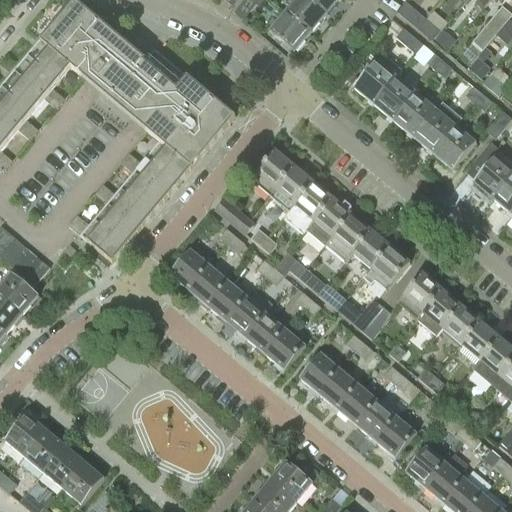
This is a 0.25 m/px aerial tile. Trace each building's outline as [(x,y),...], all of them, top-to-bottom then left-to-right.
[(326,19),(303,0),(300,0),(286,17),(311,37),(326,19)] [(342,1),(341,0),(303,0),(326,19),(342,1)] [(481,0),(475,7),(482,13),(492,0),(481,0)] [(492,0),(482,13),(492,0),(496,0),(502,4),(504,0),(492,0)] [(418,33),(426,22),(406,6),(397,16),(418,33)] [(41,47),(0,95),(0,172),(4,176),(13,165),(1,155),(18,134),(30,145),(38,135),(26,125),(44,103),(56,113),(65,103),(53,93),(71,72),(82,82),(147,136),(159,146),(141,167),(129,157),(120,167),(132,177),(115,198),(102,188),(94,198),(106,209),(89,229),(77,219),(68,229),(78,238),(97,254),(93,258),(108,271),(196,166),(195,165),(210,148),(206,145),(229,118),(226,115),(155,56),(146,66),(121,45),(76,7),(44,46),(43,45),(41,47)] [(472,45),(482,53),(511,18),(502,10),(472,45)] [(311,37),(286,17),(270,36),(295,57),(311,37)] [(426,22),(418,33),(432,44),(440,34),(426,22)] [(511,24),(509,22),(495,38),(508,49),(511,43),(511,24)] [(416,58),(423,49),(403,32),(396,41),(416,58)] [(482,53),(477,59),(484,65),(491,56),(485,50),(482,53)] [(436,74),(443,65),(433,57),(425,66),(436,74)] [(373,108),(397,80),(401,75),(384,60),(379,65),(377,63),(353,92),(373,108)] [(478,62),(468,72),(481,83),(490,72),(478,62)] [(443,65),(436,74),(445,81),(452,73),(443,65)] [(501,101),(509,92),(491,77),(483,87),(498,100),(499,99),(501,101)] [(397,80),(373,108),(393,125),(417,96),(397,80)] [(475,107),(482,98),(473,90),(465,99),(475,107)] [(511,93),(509,92),(501,101),(511,110),(511,93)] [(417,96),(393,125),(413,141),(437,113),(417,96)] [(482,98),(475,107),(484,114),(491,105),(482,98)] [(437,113),(413,141),(433,158),(456,129),(455,128),(461,122),(442,106),(437,113)] [(495,142),(511,122),(502,114),(486,134),(495,142)] [(456,129),(433,158),(452,174),(476,146),(456,129)] [(473,186),(494,203),(511,181),(511,170),(497,158),(500,155),(491,147),(467,176),(476,183),(473,186)] [(270,199),(294,170),(274,154),(256,177),(258,179),(259,190),(270,199)] [(289,215),(313,186),(294,170),(270,199),(289,215)] [(511,181),(494,203),(511,218),(511,181)] [(306,233),(332,202),(313,186),(289,215),(284,221),(303,237),(306,233)] [(325,249),(351,218),(332,202),(306,233),(325,249)] [(254,229),(229,209),(223,204),(215,213),(246,239),(254,229)] [(352,256),(370,234),(351,218),(325,249),(344,265),(352,256)] [(0,248),(10,237),(1,230),(0,231),(0,248)] [(227,249),(235,239),(226,232),(218,241),(227,249)] [(260,250),(268,240),(259,233),(251,243),(260,250)] [(370,234),(352,256),(370,272),(362,281),(363,282),(390,250),(370,234)] [(0,260),(2,262),(18,244),(10,237),(0,248),(0,260)] [(235,239),(227,249),(237,256),(245,247),(235,239)] [(268,240),(260,250),(269,258),(277,248),(268,240)] [(10,269),(26,250),(18,244),(2,262),(10,269)] [(18,276),(34,257),(26,250),(10,269),(18,276)] [(390,250),(363,282),(370,288),(373,284),(386,294),(409,266),(390,250)] [(188,295),(209,270),(190,253),(169,279),(188,295)] [(26,282),(42,264),(34,257),(18,276),(26,282)] [(42,264),(26,282),(35,290),(50,271),(42,264)] [(265,281),(273,271),(264,264),(256,273),(265,281)] [(298,282),(306,273),(297,265),(289,274),(298,282)] [(209,270),(188,295),(207,311),(229,286),(209,270)] [(273,271),(265,281),(274,288),(282,279),(273,271)] [(306,273),(298,282),(308,290),(315,281),(306,273)] [(0,291),(0,301),(22,320),(39,300),(12,277),(0,291)] [(403,299),(397,307),(416,323),(441,293),(422,277),(403,299)] [(229,286),(207,311),(226,327),(248,302),(229,286)] [(441,293),(416,323),(436,340),(443,333),(442,332),(461,310),(441,293)] [(303,312),(311,303),(302,296),(295,305),(303,312)] [(337,314),(344,304),(335,297),(327,307),(337,314)] [(0,333),(6,338),(22,320),(0,301),(0,333)] [(248,302),(226,327),(246,343),(267,317),(248,302)] [(311,303),(303,312),(313,320),(320,311),(311,303)] [(362,335),(383,311),(374,303),(353,328),(362,335)] [(461,348),(480,326),(461,310),(442,332),(443,333),(461,348)] [(383,311),(362,335),(372,343),(392,318),(383,311)] [(267,317),(246,343),(265,359),(286,333),(267,317)] [(473,373),(499,341),(480,326),(461,348),(479,363),(472,372),(473,373)] [(286,333),(265,359),(284,375),(306,350),(286,333)] [(355,355),(362,346),(353,339),(346,348),(355,355)] [(492,389),(511,364),(511,352),(499,341),(473,373),(492,389)] [(362,346),(355,355),(364,363),(372,354),(362,346)] [(397,365),(405,355),(396,348),(388,357),(397,365)] [(319,399),(340,373),(320,357),(299,382),(319,399)] [(511,405),(511,403),(511,364),(492,389),(511,405)] [(393,387),(400,378),(391,371),(384,380),(393,387)] [(427,389),(434,380),(425,372),(417,382),(427,389)] [(340,373),(319,399),(338,415),(359,389),(340,373)] [(400,378),(393,387),(402,395),(410,386),(400,378)] [(434,380),(427,389),(435,397),(443,387),(434,380)] [(359,389),(338,415),(357,430),(378,405),(359,389)] [(422,411),(432,419),(439,411),(429,402),(422,411)] [(465,421),(472,412),(463,404),(455,413),(465,421)] [(378,405),(357,430),(376,446),(397,421),(378,405)] [(472,412),(465,421),(474,429),(481,420),(472,412)] [(24,461),(46,433),(27,417),(4,444),(24,461)] [(397,421),(376,446),(396,463),(417,437),(397,421)] [(464,446),(471,437),(461,430),(454,438),(464,446)] [(43,476),(66,449),(46,433),(24,461),(43,476)] [(471,437),(464,446),(473,454),(480,445),(471,437)] [(62,492),(85,465),(66,449),(43,476),(62,492)] [(425,492),(446,467),(426,451),(405,476),(425,492)] [(502,478),(509,469),(499,461),(492,470),(502,478)] [(268,485),(296,507),(312,488),(311,487),(320,477),(305,464),(296,474),(285,465),(268,485)] [(85,465),(62,492),(81,508),(104,481),(85,465)] [(446,467),(425,492),(444,508),(465,483),(446,467)] [(511,472),(509,469),(502,478),(511,486),(511,472)] [(8,480),(0,489),(9,497),(17,488),(8,480)] [(465,483),(444,508),(448,511),(473,511),(484,499),(465,483)] [(291,511),(296,507),(268,485),(253,504),(263,511),(291,511)] [(322,511),(338,511),(349,499),(340,492),(331,503),(322,511)] [(499,511),(484,499),(473,511),(499,511)]
